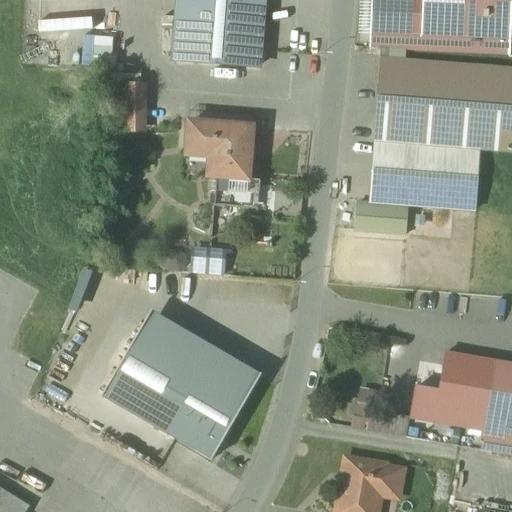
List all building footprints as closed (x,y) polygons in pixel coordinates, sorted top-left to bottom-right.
[(268,1),(260,0),(175,0),(172,61),(263,68),(268,1)] [(508,0),(371,0),(370,53),(506,58),(508,0)] [(80,37),(80,62),(111,62),(111,37),(80,37)] [(511,72),(375,62),(364,212),(471,220),(476,155),(511,157),(511,72)] [(108,134),(144,134),(144,83),(108,83),(108,134)] [(252,130),(190,125),(188,157),(211,159),(209,178),(248,181),(252,130)] [(255,207),(273,207),(273,183),(255,183),(255,207)] [(156,311),(105,396),(212,459),(262,374),(156,311)] [(511,364),(498,362),(482,453),(511,459),(511,364)] [(172,444),(158,469),(166,473),(179,448),(172,444)] [(403,470),(341,458),(331,511),(378,511),(380,503),(396,506),(403,470)] [(24,511),(27,508),(0,491),(0,511),(24,511)]
